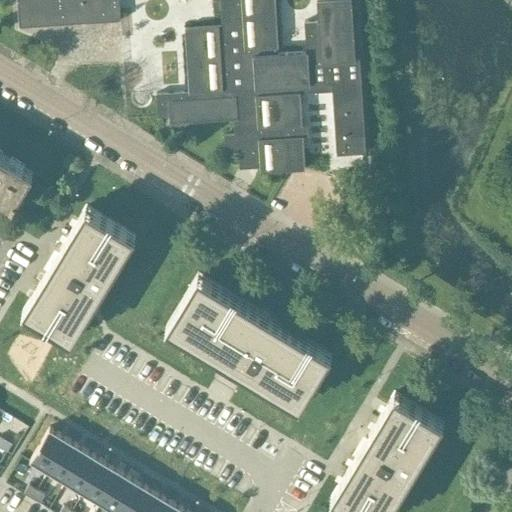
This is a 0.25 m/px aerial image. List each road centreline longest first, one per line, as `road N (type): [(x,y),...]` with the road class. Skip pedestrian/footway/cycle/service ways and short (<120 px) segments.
road 1 (residential): [(511,383),(0,72)]
road 2 (residential): [(84,362),(271,475),(250,511)]
